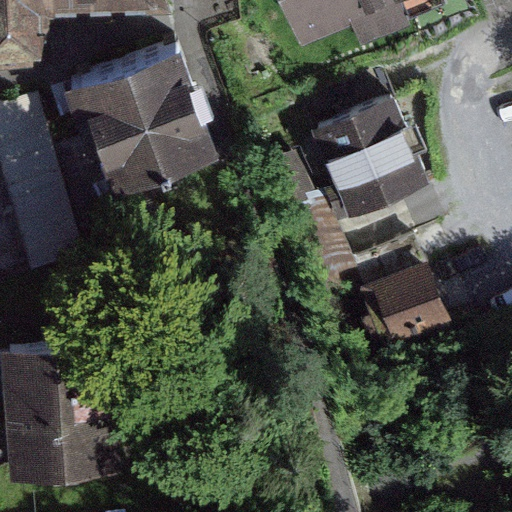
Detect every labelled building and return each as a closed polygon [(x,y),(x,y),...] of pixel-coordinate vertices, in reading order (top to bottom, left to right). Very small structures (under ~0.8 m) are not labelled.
[(0,0),(0,52),(44,51),(40,5),(125,0),(0,0)] [(295,0),(304,21),(353,0),(295,0)] [(175,34),(78,67),(117,175),(212,142),(175,34)] [(418,175),(379,71),(312,96),(351,200),(418,175)] [(37,91),(0,101),(0,160),(30,272),(83,251),(37,91)] [(297,149),(267,161),(319,291),(367,272),(330,179),(312,186),(297,149)] [(436,262),(371,282),(404,351),(466,327),(436,262)] [(99,340),(7,345),(19,463),(113,458),(99,340)] [(365,365),(340,375),(360,425),(385,415),(365,365)]
